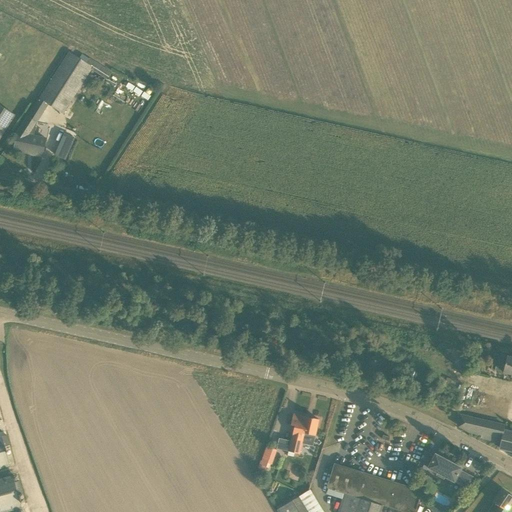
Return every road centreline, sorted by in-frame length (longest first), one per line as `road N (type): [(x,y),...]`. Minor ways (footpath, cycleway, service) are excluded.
road 1 (unclassified): [(511,466),(367,393),(0,311)]
road 2 (unclassified): [(511,293),(0,174)]
road 3 (unknown): [(0,389),(42,511)]
